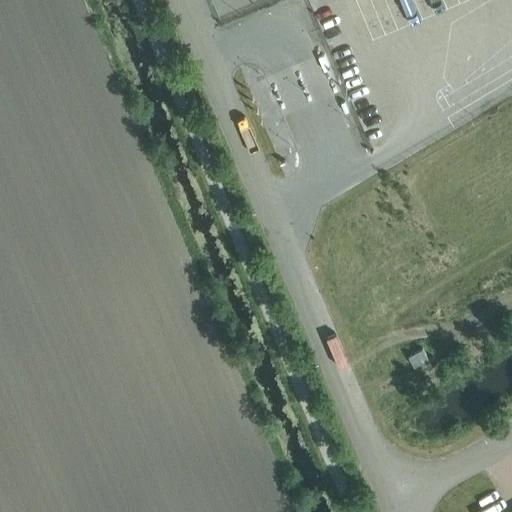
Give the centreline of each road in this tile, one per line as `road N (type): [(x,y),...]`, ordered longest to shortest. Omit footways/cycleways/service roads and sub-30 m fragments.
road 1 (unclassified): [(396,506),(184,0)]
road 2 (unclassified): [(396,506),(511,437)]
